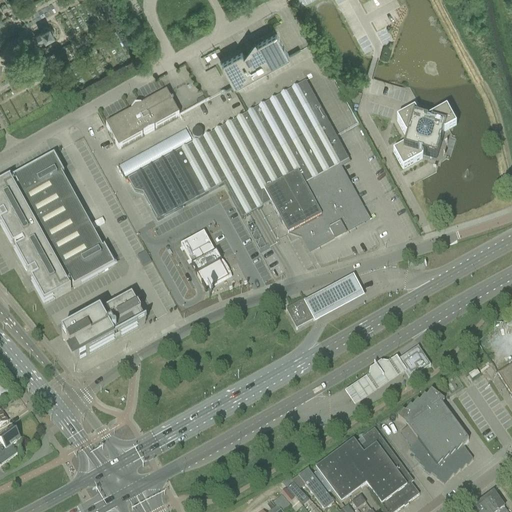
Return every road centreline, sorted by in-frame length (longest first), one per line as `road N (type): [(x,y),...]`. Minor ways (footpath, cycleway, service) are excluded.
road 1 (primary): [(511,242),(120,462)]
road 2 (primary): [(137,488),(511,274)]
road 3 (unclassified): [(511,217),(226,311),(133,359)]
road 4 (unclassified): [(0,160),(282,0)]
road 5 (unknown): [(353,0),(382,54),(369,122),(430,246)]
